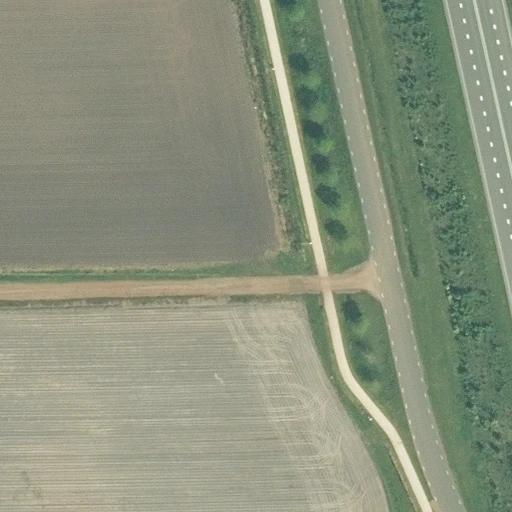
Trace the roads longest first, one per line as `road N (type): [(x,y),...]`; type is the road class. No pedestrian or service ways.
road 1 (tertiary): [(450,511),(420,424),(326,0)]
road 2 (track): [(388,278),(0,287)]
road 3 (trunk): [(511,177),(473,0)]
